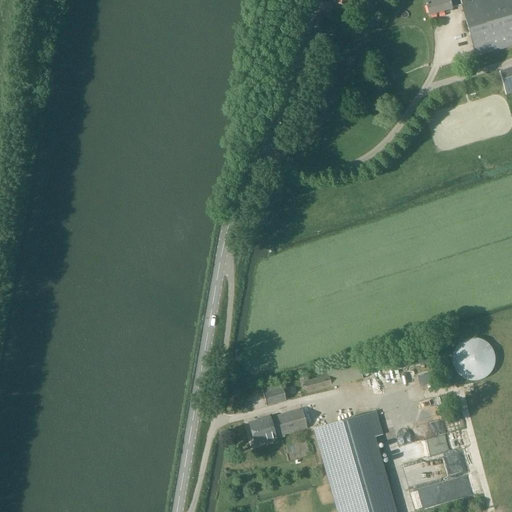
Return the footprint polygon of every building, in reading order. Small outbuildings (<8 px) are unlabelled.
[(356,0),(355,10),(362,11),(364,0),(356,0)] [(424,0),(429,15),(451,9),(451,8),(461,5),(460,0),(424,0)] [(511,0),(462,0),(460,1),(476,56),(511,45),(511,0)] [(511,67),(498,71),(505,95),(511,92),(511,67)] [(327,376),(304,382),(307,394),(331,387),(327,376)] [(278,382),(260,387),(266,406),(285,401),(282,389),(280,389),(278,382)] [(302,409),(269,418),(275,437),(308,428),(302,409)] [(376,411),(313,429),(337,511),(396,511),(375,437),(382,434),(376,411)] [(269,418),(248,424),(254,444),(275,438),(269,418)]
